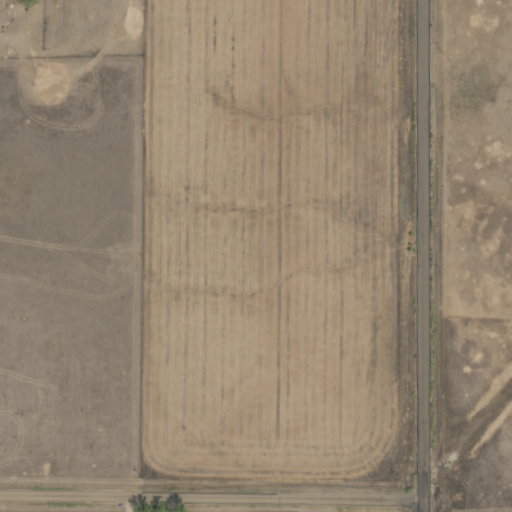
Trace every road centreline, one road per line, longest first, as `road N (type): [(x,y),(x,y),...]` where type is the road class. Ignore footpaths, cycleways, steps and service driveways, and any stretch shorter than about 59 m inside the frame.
road 1 (residential): [(427,511),(426,0)]
road 2 (residential): [(0,493),(427,499)]
